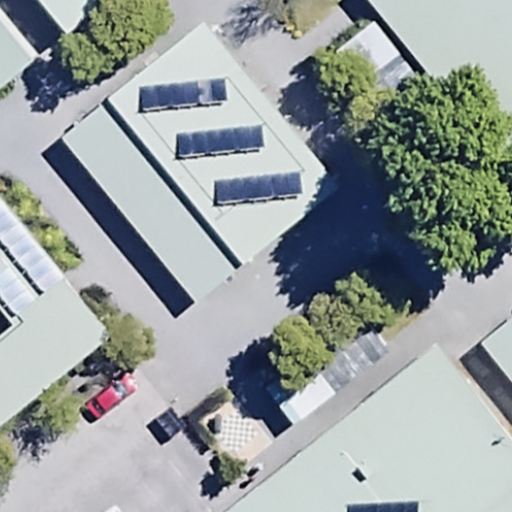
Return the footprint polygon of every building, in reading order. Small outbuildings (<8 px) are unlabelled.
[(0,0),(0,79),(99,0),(0,0)] [(511,0),(353,0),(511,190),(511,0)] [(49,181),(180,342),(334,218),(203,56),(49,181)] [(0,411),(94,339),(41,269),(0,300),(0,411)] [(511,309),(476,339),(511,383),(511,309)] [(300,422),(349,375),(317,341),(268,388),(300,422)] [(511,511),(511,447),(431,348),(228,511),(511,511)]
